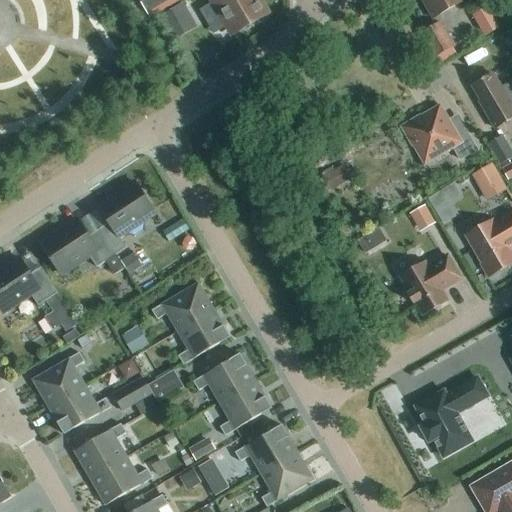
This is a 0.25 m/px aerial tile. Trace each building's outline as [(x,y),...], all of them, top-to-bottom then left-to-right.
[(138,0),(150,19),(182,0),(138,0)] [(213,2),(200,10),(213,34),(227,26),(233,36),(267,15),(258,0),(214,0),(213,1),(213,2)] [(424,0),(426,2),(423,4),(433,20),(465,1),(464,0),(424,0)] [(171,40),(195,26),(183,5),(159,19),(171,40)] [(484,37),(500,28),(488,7),(472,17),(484,37)] [(435,58),(454,47),(440,24),(421,35),(435,58)] [(501,89),(493,76),(472,88),(480,102),(479,103),(494,130),(511,119),(511,104),(503,89),(501,89)] [(446,122),(439,110),(421,121),(419,119),(402,128),(412,145),(414,144),(425,162),(452,147),(460,161),(477,151),(466,132),(468,131),(459,115),(446,122)] [(500,166),(511,158),(511,151),(503,136),(488,145),(500,166)] [(509,180),(511,178),(511,163),(502,169),(509,180)] [(330,192),(351,180),(343,165),(322,177),(330,192)] [(506,191),(491,165),(471,177),(486,203),(506,191)] [(452,206),(463,199),(454,184),(427,200),(443,225),(458,216),(452,206)] [(97,232),(114,257),(125,249),(117,237),(154,213),(135,185),(99,209),(109,224),(97,232)] [(420,233),(435,224),(424,206),(409,215),(420,233)] [(511,247),(511,213),(493,224),(492,222),(466,237),(490,277),(511,263),(511,255),(509,250),(511,247)] [(123,271),(114,257),(97,232),(89,237),(79,222),(42,247),(60,275),(88,256),(96,268),(105,262),(114,276),(123,271)] [(380,226),(359,238),(367,251),(387,239),(380,226)] [(150,264),(141,249),(120,262),(130,277),(150,264)] [(461,280),(447,257),(428,269),(425,264),(401,278),(410,294),(408,295),(414,305),(416,304),(423,316),(447,302),(441,292),(461,280)] [(41,269),(31,276),(21,260),(0,273),(0,310),(2,313),(30,295),(38,307),(45,302),(54,315),(45,321),(53,332),(61,327),(64,331),(76,323),(57,295),(57,294),(41,269)] [(177,333),(214,312),(198,284),(151,312),(157,321),(167,315),(177,333)] [(214,312),(177,333),(188,351),(178,357),(183,366),(230,339),(214,312)] [(149,345),(138,326),(121,336),(132,355),(149,345)] [(85,336),(76,340),(81,349),(89,345),(85,336)] [(48,409),(85,387),(74,369),(84,363),(79,354),(32,381),(48,409)] [(219,404),(256,383),(240,355),(193,383),(198,392),(209,386),(219,404)] [(184,389),(174,371),(147,387),(158,405),(184,389)] [(440,393),(412,409),(422,426),(418,429),(426,443),(430,440),(441,458),(468,442),(452,414),(483,396),(473,378),(442,396),(440,393)] [(122,412),(151,395),(142,379),(113,396),(122,412)] [(256,383),(219,404),(230,422),(219,428),(225,437),(272,410),(256,383)] [(85,387),(48,409),(64,436),(111,408),(105,399),(95,405),(85,387)] [(155,408),(149,398),(135,406),(140,416),(155,408)] [(90,480),(126,458),(116,440),(126,434),(121,425),(74,453),(90,480)] [(261,475),(298,454),(282,427),(235,454),(240,463),(250,457),(261,475)] [(171,450),(178,445),(171,433),(164,438),(171,450)] [(215,451),(209,439),(188,450),(195,462),(215,451)] [(298,454),(261,475),(271,493),(261,499),(266,508),(313,481),(298,454)] [(126,458),(90,480),(105,507),(152,479),(147,470),(137,476),(126,458)] [(170,471),(163,460),(151,466),(157,478),(170,471)] [(216,474),(209,462),(198,468),(205,480),(216,474)] [(511,511),(511,467),(475,489),(488,511),(511,511)] [(201,484),(193,470),(179,478),(186,492),(201,484)] [(158,511),(168,505),(162,496),(135,511),(158,511)]
